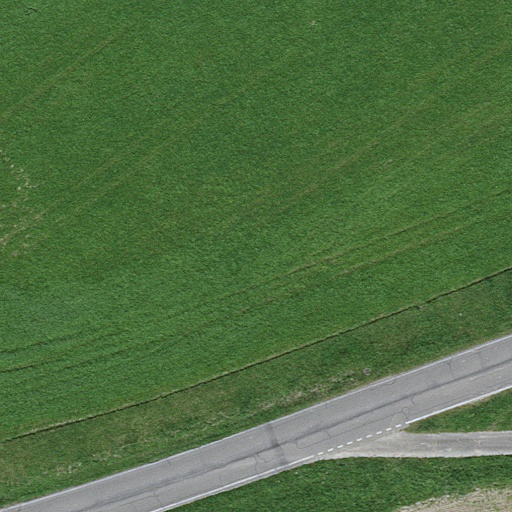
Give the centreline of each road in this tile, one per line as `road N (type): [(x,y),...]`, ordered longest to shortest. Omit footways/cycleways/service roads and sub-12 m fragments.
road 1 (unclassified): [(69,511),(511,362)]
road 2 (track): [(511,440),(414,444),(312,432)]
